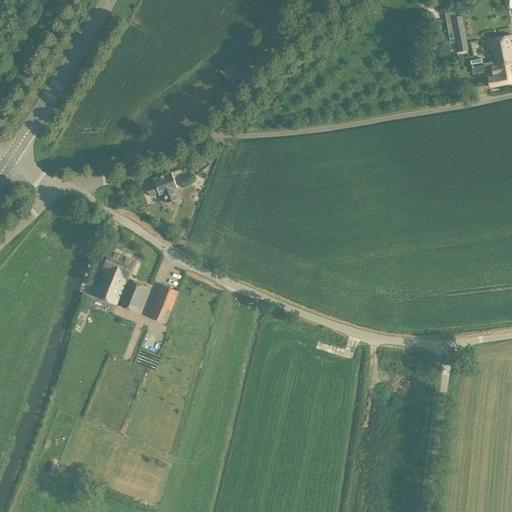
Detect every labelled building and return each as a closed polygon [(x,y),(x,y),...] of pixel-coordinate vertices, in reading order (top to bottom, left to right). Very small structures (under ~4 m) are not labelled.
[(462,16),(451,18),(457,52),(469,50),(462,16)] [(482,70),(490,68),(490,67),(511,63),(511,36),(511,35),(486,39),(487,48),(493,50),(495,61),(481,63),(480,58),(469,59),(471,73),(482,71),(482,70)] [(265,40),(257,46),(261,50),(268,43),(265,40)] [(231,63),(220,72),(230,85),(242,76),(231,63)] [(511,83),(511,63),(490,67),(490,68),(491,75),(485,76),(487,87),(511,83)] [(203,154),(188,166),(195,176),(211,163),(203,154)] [(154,179),(156,183),(154,184),(154,183),(146,187),(150,197),(158,194),(159,193),(160,195),(164,193),(168,203),(178,199),(174,189),(178,188),(172,172),(154,179)] [(130,279),(136,262),(110,251),(92,294),(140,314),(151,288),(130,279)] [(166,325),(179,292),(162,285),(149,318),(166,325)] [(54,476),(58,467),(51,464),(47,473),(54,476)]
